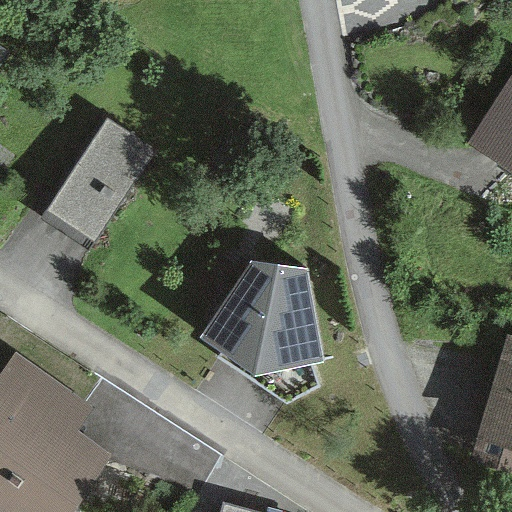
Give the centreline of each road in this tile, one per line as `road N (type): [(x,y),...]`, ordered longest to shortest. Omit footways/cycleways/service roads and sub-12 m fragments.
road 1 (residential): [(462,511),(392,370),(361,250),(320,0)]
road 2 (residential): [(344,511),(0,287)]
